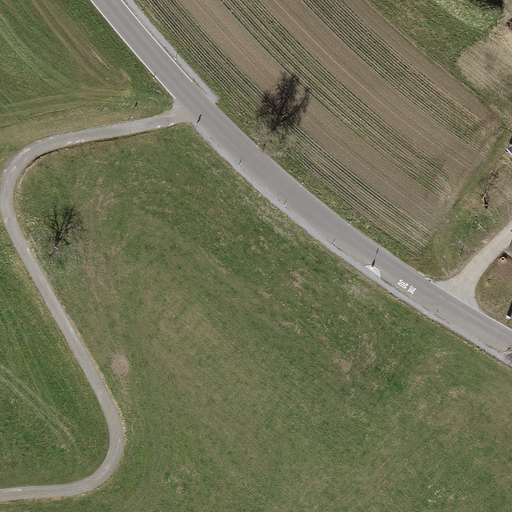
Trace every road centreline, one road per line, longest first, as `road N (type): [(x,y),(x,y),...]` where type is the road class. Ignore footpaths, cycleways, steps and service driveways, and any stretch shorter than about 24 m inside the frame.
road 1 (track): [(0,502),(92,490),(115,463),(117,432),(10,219),(15,167),(44,149),(202,108)]
road 2 (unclassified): [(511,349),(341,234),(202,108),(106,0)]
